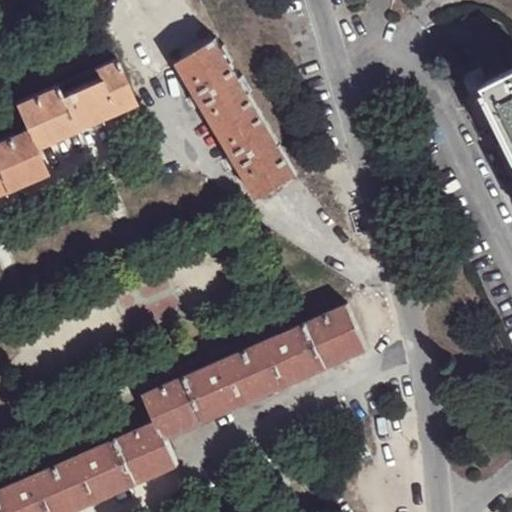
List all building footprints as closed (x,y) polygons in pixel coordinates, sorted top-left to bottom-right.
[(235,155),(242,166),(261,198),(299,175),(217,38),(178,62),(198,95),(204,105),(235,155)] [(16,105),(26,128),(28,127),(37,147),(136,104),(117,60),(94,70),(99,80),(61,96),(56,86),(16,105)] [(511,129),(511,65),(486,78),(511,129)] [(468,87),(486,78),(480,66),(462,75),(468,87)] [(204,105),(198,95),(193,97),(200,108),(204,105)] [(28,127),(26,128),(0,140),(0,192),(47,171),(37,147),(28,127)] [(236,169),(242,166),(235,155),(230,158),(236,169)] [(145,394),(158,420),(159,420),(167,437),(369,348),(348,303),(145,394)] [(159,420),(158,420),(0,491),(0,511),(72,511),(179,465),(167,437),(159,420)]
